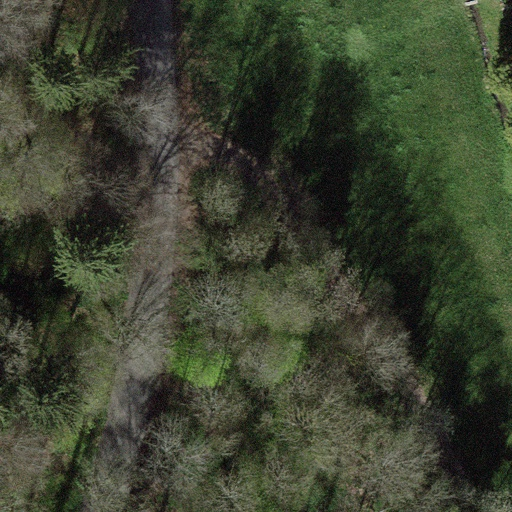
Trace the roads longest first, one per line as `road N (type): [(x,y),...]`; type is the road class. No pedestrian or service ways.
road 1 (track): [(148,106),(208,134),(276,196),(384,347),(478,511)]
road 2 (residential): [(145,0),(151,208),(142,348),(99,511)]
